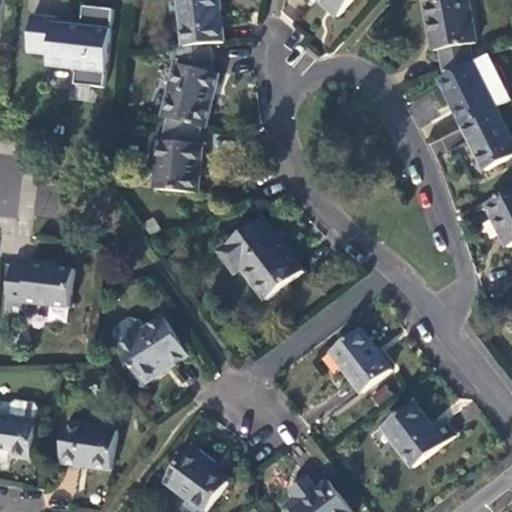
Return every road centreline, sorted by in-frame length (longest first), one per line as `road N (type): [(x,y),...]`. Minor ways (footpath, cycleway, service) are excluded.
road 1 (residential): [(441,316),(468,265),(381,77),(343,68),(287,86),(287,126),(293,150),(388,258)]
road 2 (residential): [(388,258),(231,381),(291,424)]
road 3 (residential): [(441,316),(511,413)]
